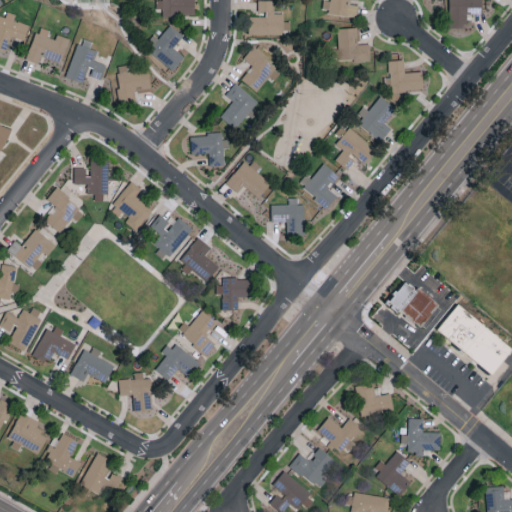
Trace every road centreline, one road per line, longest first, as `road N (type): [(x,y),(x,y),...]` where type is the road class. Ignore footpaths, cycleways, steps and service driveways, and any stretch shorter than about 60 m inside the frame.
road 1 (residential): [(511,27),(170,445)]
road 2 (residential): [(83,118),(0,222),(149,453),(170,445)]
road 3 (residential): [(332,312),(112,132),(0,86)]
road 4 (residential): [(332,312),(511,462)]
road 5 (residential): [(366,340),(239,485),(230,511)]
road 6 (secondary): [(393,238),(511,93)]
road 7 (residential): [(142,153),(220,56),(220,0)]
road 8 (secondary): [(191,485),(291,363)]
